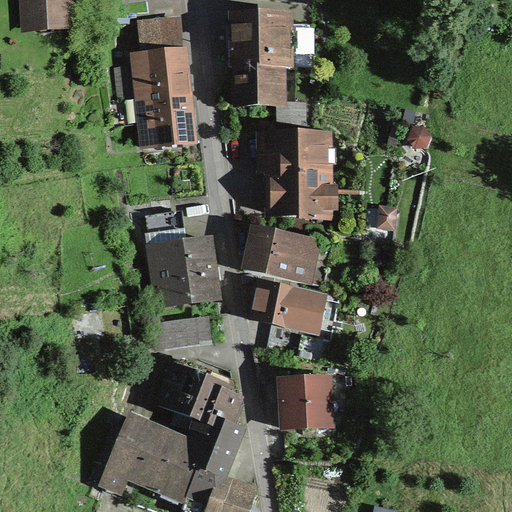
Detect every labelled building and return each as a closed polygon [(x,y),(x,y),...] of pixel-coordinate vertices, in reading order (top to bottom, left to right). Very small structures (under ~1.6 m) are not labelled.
[(68,0),(23,0),(25,15),(32,14),(38,18),(38,28),(43,33),(51,32),(55,27),(70,26),(68,0)] [(237,69),(237,106),(280,106),(279,68),(291,68),(290,30),(290,17),(233,18),(234,69),(237,69)] [(151,35),(181,31),(179,19),(150,23),(151,35)] [(290,30),(291,68),(291,69),(295,69),(314,68),(313,29),(290,30)] [(145,55),(183,51),(181,31),(151,35),(143,36),(145,55)] [(135,73),(185,67),(183,51),(145,55),(133,56),(134,67),(135,73)] [(135,73),(134,67),(115,69),(120,120),(139,118),(135,73)] [(135,73),(139,118),(143,148),(193,142),(185,67),(135,73)] [(314,68),(295,69),(295,104),(305,104),(316,104),(316,68),(314,68)] [(295,104),(289,104),(289,132),(300,132),(299,120),(305,120),(305,104),(295,104)] [(327,217),(326,136),(266,137),(266,161),(272,161),(273,214),(302,214),(303,217),(327,217)] [(153,216),(157,248),(184,245),(180,213),(153,216)] [(314,246),(253,234),(245,272),(307,284),(314,246)] [(218,298),(211,241),(184,245),(157,248),(165,305),(218,298)] [(257,283),(250,318),(272,323),(301,329),(317,333),(325,297),(257,283)] [(209,317),(158,323),(161,344),(211,337),(209,317)] [(301,329),(272,323),(266,351),(295,357),(301,329)] [(187,361),(174,367),(158,405),(199,421),(194,432),(210,439),(218,419),(230,424),(240,400),(233,379),(187,361)] [(328,378),(281,381),(284,429),(332,426),(328,378)] [(210,439),(196,474),(217,482),(222,483),(243,429),(230,424),(218,419),(210,439)] [(125,432),(112,427),(94,479),(104,483),(125,432)] [(151,439),(126,429),(125,432),(104,483),(103,485),(122,493),(129,477),(186,500),(196,474),(210,439),(194,432),(190,443),(155,429),(151,439)] [(206,511),(217,482),(196,474),(186,500),(182,511),(206,511)] [(217,482),(206,511),(250,511),(251,510),(256,495),(222,483),(217,482)]
